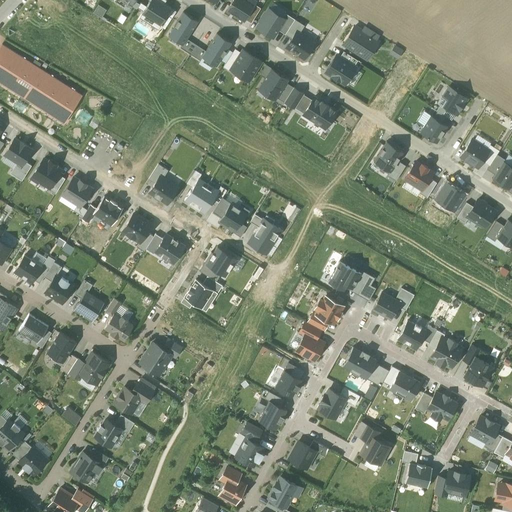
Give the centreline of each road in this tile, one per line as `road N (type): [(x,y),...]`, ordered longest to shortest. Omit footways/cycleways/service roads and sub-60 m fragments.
road 1 (residential): [(0,112),(193,234),(197,247),(157,307)]
road 2 (residential): [(477,398),(357,332),(342,334),(292,427)]
road 3 (residential): [(123,361),(36,505),(0,473)]
road 4 (residential): [(306,75),(443,162)]
road 5 (residential): [(0,280),(123,361)]
road 6 (residential): [(188,0),(306,75)]
